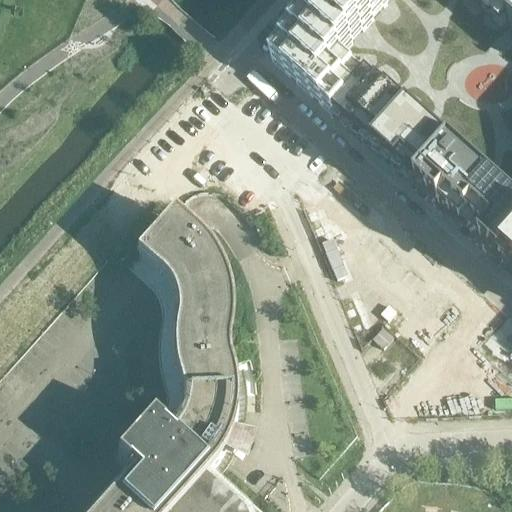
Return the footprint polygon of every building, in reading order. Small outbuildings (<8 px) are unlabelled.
[(511,0),(329,0),(323,7),(318,12),(312,19),(307,24),(272,63),(335,120),(378,159),(381,161),(384,164),(391,170),(397,176),(419,196),(443,217),(447,221),(455,228),(461,234),(482,252),(505,273),(508,276),(511,279),(511,0)] [(201,154),(163,194),(179,209),(217,169),(201,154)] [(125,472),(118,481),(89,511),(251,511),(209,474),(220,459),(228,442),(233,425),(235,406),(234,388),(230,369),(230,368),(228,360),(227,351),(228,342),(230,326),(230,310),(227,294),(222,278),(215,264),(206,250),(195,239),(171,218),(134,259),(157,280),(165,288),(171,298),(174,308),(175,319),(174,331),(172,345),(172,359),(174,373),(177,387),(180,397),(180,409),(177,420),(173,430),(166,439),(161,434),(161,432),(150,423),(115,463),(125,472)] [(467,342),(450,326),(464,312),(454,303),(428,331),(455,355),(467,342)] [(374,343),(383,352),(394,341),(384,332),(374,343)] [(398,360),(403,365),(408,359),(403,354),(398,360)]
